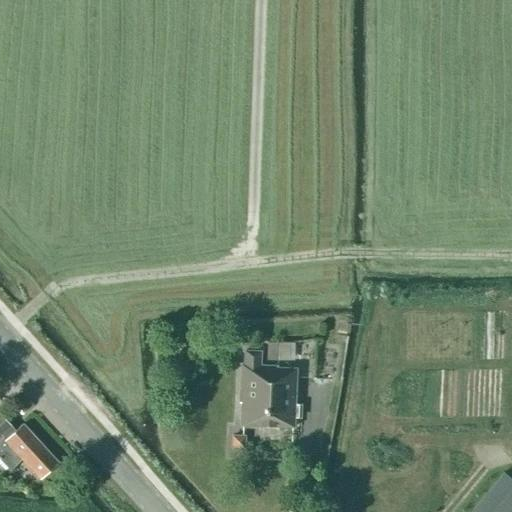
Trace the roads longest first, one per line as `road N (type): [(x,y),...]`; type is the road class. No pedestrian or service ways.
road 1 (track): [(511,254),(346,253),(57,287),(1,338)]
road 2 (track): [(246,264),(261,0)]
road 3 (tertiary): [(158,511),(0,337)]
